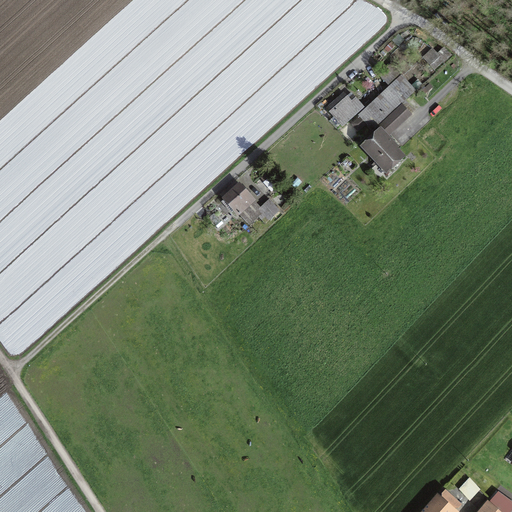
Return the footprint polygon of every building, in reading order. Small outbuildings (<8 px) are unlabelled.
[(390,87),(360,116),(375,132),(413,96),(400,82),(405,77),(393,65),(381,77),(390,87)] [(351,88),(329,107),(346,126),(368,107),(351,88)] [(415,115),(405,105),(384,125),(394,135),(415,115)] [(385,127),(365,145),(391,174),(411,156),(385,127)] [(243,183),(226,198),(242,216),(259,201),(243,183)] [(282,210),(272,201),(261,213),(271,222),(282,210)] [(480,490),(469,479),(458,490),(469,501),(480,490)] [(453,511),(458,507),(445,495),(429,511),(453,511)]
